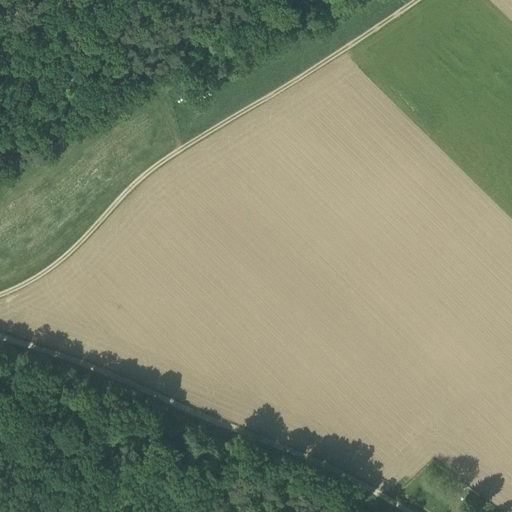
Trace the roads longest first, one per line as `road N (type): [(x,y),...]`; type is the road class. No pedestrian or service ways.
road 1 (track): [(417,0),(187,155),(89,242),(0,298)]
road 2 (track): [(0,337),(353,475),(402,511)]
